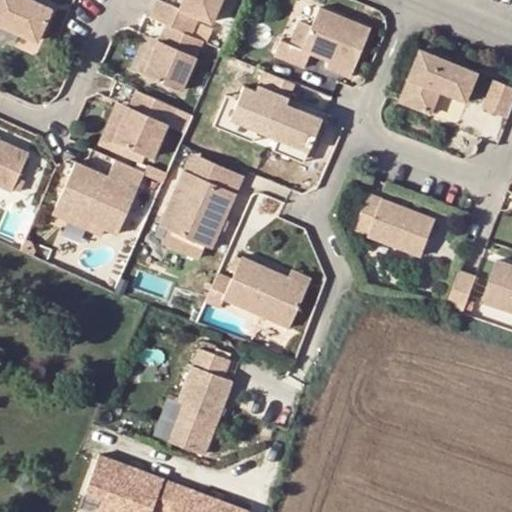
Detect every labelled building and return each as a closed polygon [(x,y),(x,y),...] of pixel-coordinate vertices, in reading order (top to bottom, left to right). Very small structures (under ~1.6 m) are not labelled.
[(0,0),(0,24),(38,42),(54,7),(37,0),(0,0)] [(172,25),(204,40),(222,0),(183,0),(180,8),(163,0),(157,0),(150,15),(168,23),(172,25)] [(312,55),(334,64),(355,72),(373,31),(319,9),(311,29),(302,51),(289,45),(281,42),(274,59),(305,71),(312,55)] [(161,38),(144,74),(181,91),(204,40),(172,25),(168,23),(161,38)] [(153,35),(137,71),(144,74),(161,38),(153,35)] [(469,103),(480,75),(423,52),(402,102),(432,113),(440,92),(469,103)] [(351,80),(355,72),(334,64),(331,71),(351,80)] [(258,132),(278,140),(309,153),(322,122),(298,111),(287,106),(289,101),(296,86),(267,74),(258,94),(246,89),(240,102),(231,121),(258,132)] [(509,118),(511,110),(511,87),(496,82),(485,109),(509,118)] [(150,145),(146,156),(159,162),(164,150),(155,146),(165,126),(186,134),(194,117),(137,91),(129,107),(119,131),(150,145)] [(254,144),(258,132),(231,121),(240,102),(228,97),(215,127),(254,144)] [(289,101),(287,106),(298,111),(300,106),(289,101)] [(117,102),(102,136),(146,156),(150,145),(119,131),(129,107),(117,102)] [(0,139),(0,177),(13,184),(28,153),(0,139)] [(309,153),(278,140),(273,153),(304,166),(309,153)] [(192,159),(183,177),(233,201),(242,182),(192,159)] [(62,208),(111,231),(125,237),(151,177),(121,163),(114,180),(81,165),(62,208)] [(158,230),(166,233),(203,251),(208,254),(233,201),(183,177),(158,230)] [(422,259),(437,221),(370,195),(356,230),(370,236),(369,238),(422,259)] [(107,239),(111,231),(62,208),(58,216),(107,239)] [(196,264),(203,251),(166,233),(159,248),(196,264)] [(224,303),(288,332),(306,291),(286,282),(240,262),(230,285),(216,279),(204,306),(220,313),(224,303)] [(511,312),(511,266),(498,262),(483,303),(511,312)] [(468,310),(479,278),(463,272),(452,304),(468,310)] [(286,282),(306,291),(310,284),(290,274),(286,282)] [(190,410),(174,454),(198,463),(225,388),(216,385),(222,367),(192,356),(185,374),(174,405),(190,410)] [(174,454),(190,410),(174,405),(159,449),(174,454)] [(224,511),(93,465),(80,503),(97,509),(105,511),(224,511)]
